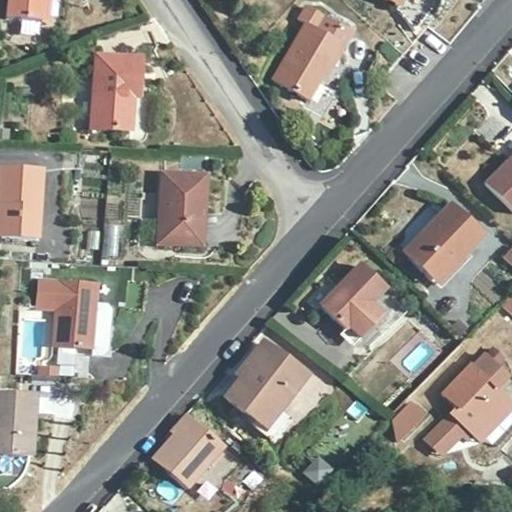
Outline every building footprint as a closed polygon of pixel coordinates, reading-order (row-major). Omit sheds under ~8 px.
[(2,0),(0,21),(38,26),(40,0),(2,0)] [(345,51),(354,37),(326,19),(318,31),(305,23),(267,83),(306,107),(341,52),(345,51)] [(136,93),(137,58),(94,57),(92,129),(131,130),(132,91),(136,93)] [(0,240),(33,242),(37,173),(0,170),(0,240)] [(212,246),(214,177),(172,176),(169,247),(212,246)] [(511,218),(511,177),(491,197),(511,218)] [(479,252),(450,221),(404,265),(434,295),(479,252)] [(106,226),(105,256),(118,257),(119,226),(106,226)] [(499,261),(511,271),(511,246),(499,261)] [(385,300),(362,277),(322,317),(347,342),(385,300)] [(147,318),(151,286),(127,282),(122,314),(147,318)] [(95,310),(97,289),(60,285),(52,347),(103,353),(109,311),(95,310)] [(511,314),(511,295),(503,310),(511,314)] [(301,392),(263,356),(239,381),(243,386),(223,411),(260,443),(301,392)] [(474,372),(466,378),(455,390),(452,389),(423,416),(435,429),(428,437),(430,438),(405,465),(422,479),(440,459),(446,463),(486,423),(474,410),(486,399),(477,389),(484,383),(474,372)] [(0,456),(31,459),(37,397),(0,394),(0,456)] [(220,457),(185,426),(151,468),(188,498),(220,457)] [(511,494),(511,459),(505,452),(488,469),(511,494)] [(312,489),(330,472),(316,457),(298,474),(312,489)]
